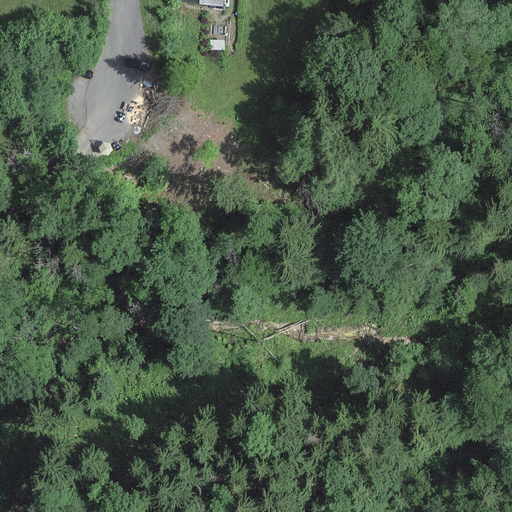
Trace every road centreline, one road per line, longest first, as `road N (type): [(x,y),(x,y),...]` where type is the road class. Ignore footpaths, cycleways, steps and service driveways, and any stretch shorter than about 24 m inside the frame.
road 1 (track): [(0,220),(67,167),(110,97)]
road 2 (track): [(96,123),(0,201)]
